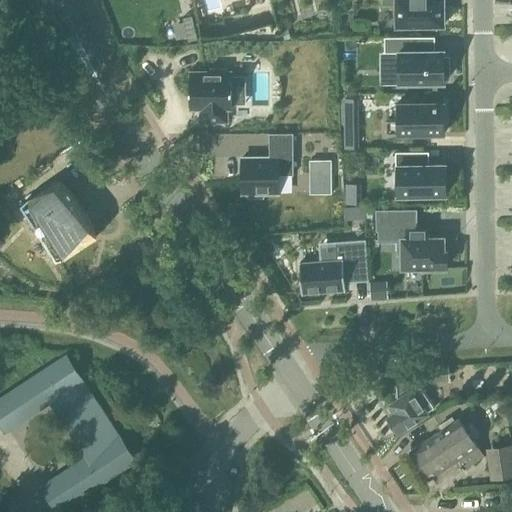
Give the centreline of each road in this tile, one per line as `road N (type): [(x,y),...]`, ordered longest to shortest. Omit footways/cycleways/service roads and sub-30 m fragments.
road 1 (secondary): [(295,378),(43,0)]
road 2 (residential): [(486,340),(483,75)]
road 3 (residential): [(307,357),(486,340)]
road 4 (unclassified): [(295,378),(231,439),(212,511)]
road 5 (secondary): [(381,511),(295,378)]
